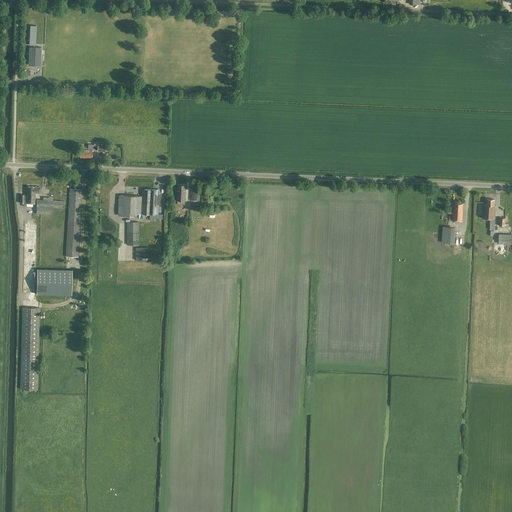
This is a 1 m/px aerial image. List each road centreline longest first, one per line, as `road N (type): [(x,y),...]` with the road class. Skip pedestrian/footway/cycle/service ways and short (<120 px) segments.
road 1 (unclassified): [(511,186),(0,164)]
road 2 (track): [(511,14),(138,0)]
